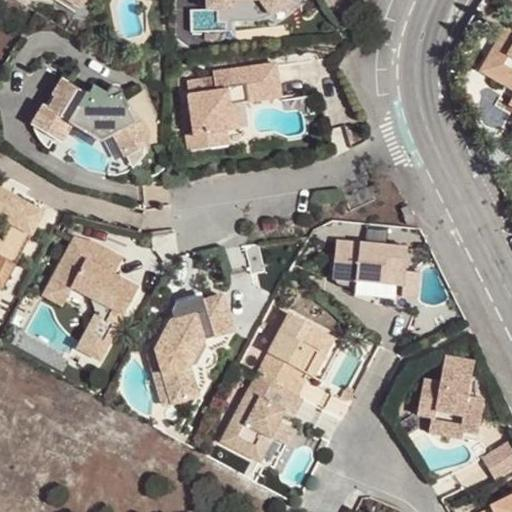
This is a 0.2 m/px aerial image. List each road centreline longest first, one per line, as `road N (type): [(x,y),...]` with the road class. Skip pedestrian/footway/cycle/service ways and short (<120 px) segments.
road 1 (residential): [(424,133),(324,174),(146,195)]
road 2 (residential): [(511,299),(424,133)]
road 3 (residential): [(432,511),(371,424),(369,399),(391,352)]
road 4 (residential): [(424,133),(413,103),(411,51),(430,0)]
